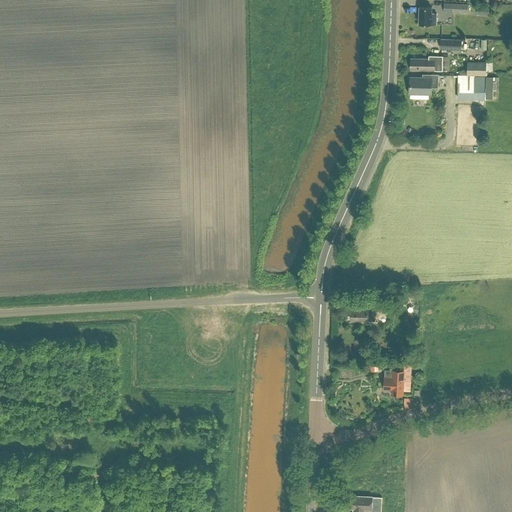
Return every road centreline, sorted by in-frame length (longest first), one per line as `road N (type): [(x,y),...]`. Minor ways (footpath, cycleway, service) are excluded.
road 1 (unclassified): [(318,295),(0,313)]
road 2 (unknown): [(238,299),(244,259),(295,117),(308,0)]
road 3 (tertiary): [(318,295),(328,247),(382,121),(390,0)]
road 4 (unclassified): [(314,436),(344,436),(511,393)]
road 5 (tertiary): [(314,436),(318,295)]
